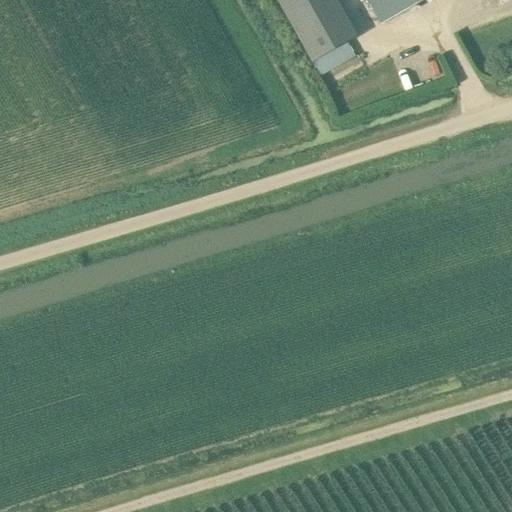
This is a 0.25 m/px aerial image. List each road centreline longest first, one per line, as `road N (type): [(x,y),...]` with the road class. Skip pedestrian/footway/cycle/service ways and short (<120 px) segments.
road 1 (unclassified): [(0,273),(511,113)]
road 2 (unknown): [(326,0),(349,34),(431,31),(486,122)]
